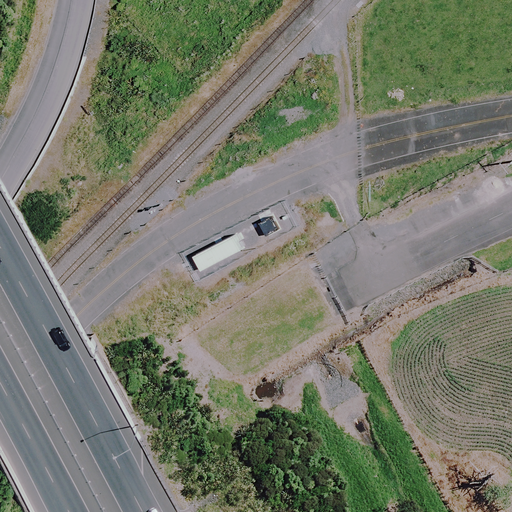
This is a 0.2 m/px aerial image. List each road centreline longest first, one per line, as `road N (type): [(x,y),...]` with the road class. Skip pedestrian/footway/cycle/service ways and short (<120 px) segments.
road 1 (motorway): [(0,258),(138,511)]
road 2 (unclassified): [(0,176),(56,74),(77,0)]
road 3 (motorway): [(74,511),(0,370)]
